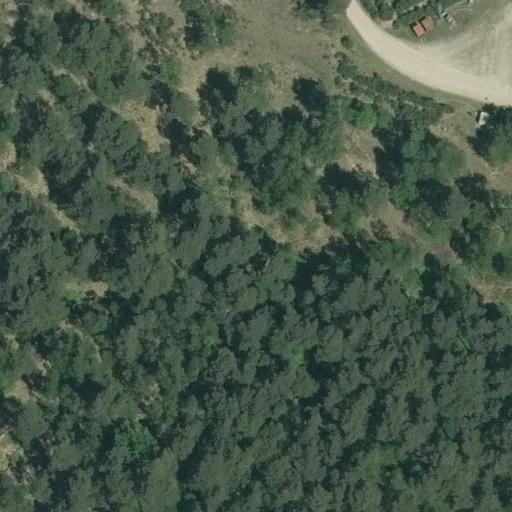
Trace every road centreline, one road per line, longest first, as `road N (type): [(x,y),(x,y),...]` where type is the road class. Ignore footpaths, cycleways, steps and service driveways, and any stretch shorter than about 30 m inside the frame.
road 1 (track): [(189,0),(328,60),(382,72),(461,29),(494,0)]
road 2 (track): [(511,102),(397,62),(347,0)]
